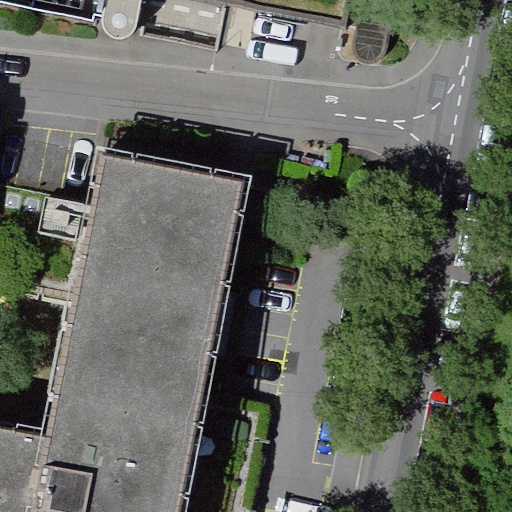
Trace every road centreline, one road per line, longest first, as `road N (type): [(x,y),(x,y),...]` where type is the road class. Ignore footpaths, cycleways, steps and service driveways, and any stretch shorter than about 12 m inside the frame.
road 1 (residential): [(0,81),(462,133)]
road 2 (tertiary): [(462,133),(389,511)]
road 3 (tertiary): [(486,0),(462,133)]
